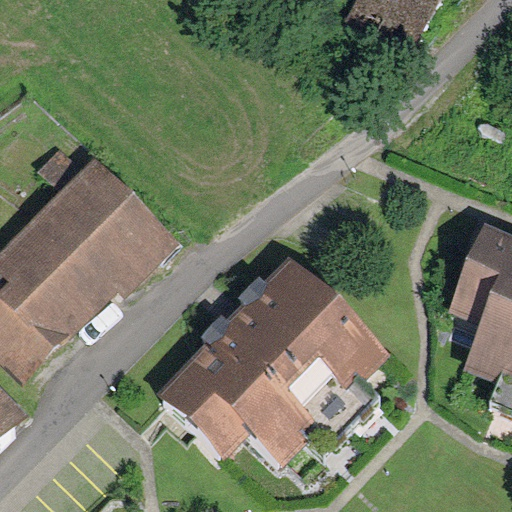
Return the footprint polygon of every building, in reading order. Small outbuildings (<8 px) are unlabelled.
[(441,0),(229,0),(288,37),(300,18),(394,77),(441,0)] [(0,364),(23,387),(36,374),(119,296),(127,304),(186,248),(101,160),(0,255),(0,364)] [(511,246),(471,230),(432,329),(468,343),(454,378),(483,389),(475,411),(511,425),(511,246)] [(225,332),(150,419),(167,434),(215,474),(235,451),(272,483),(279,476),(292,460),(309,475),(368,407),(349,391),(373,364),(272,278),(247,307),(225,332)] [(0,448),(28,420),(0,393),(0,448)]
